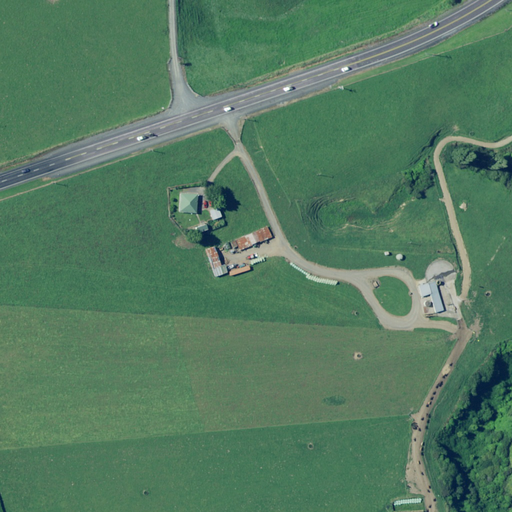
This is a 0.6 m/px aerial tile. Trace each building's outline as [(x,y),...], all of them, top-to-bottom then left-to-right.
[(197,195),(179,193),(178,212),(195,213),(197,195)] [(221,217),(217,207),(209,210),(212,220),(221,217)] [(204,226),(203,222),(199,224),(200,227),(196,228),(197,233),(208,230),(207,225),(204,226)] [(271,237),(267,227),(230,242),(233,248),(237,246),(239,251),(271,237)] [(213,244),(208,245),(209,248),(206,249),(215,277),(226,273),(224,265),(220,267),(213,244)] [(443,310),(434,282),(418,287),(421,297),(429,294),(435,313),(443,310)]
